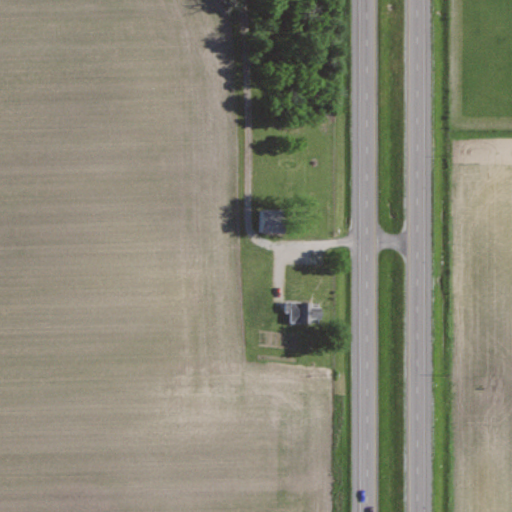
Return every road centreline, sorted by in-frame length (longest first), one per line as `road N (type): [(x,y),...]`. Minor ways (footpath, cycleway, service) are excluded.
road 1 (trunk): [(365,0),(365,511)]
road 2 (trunk): [(415,511),(415,0)]
